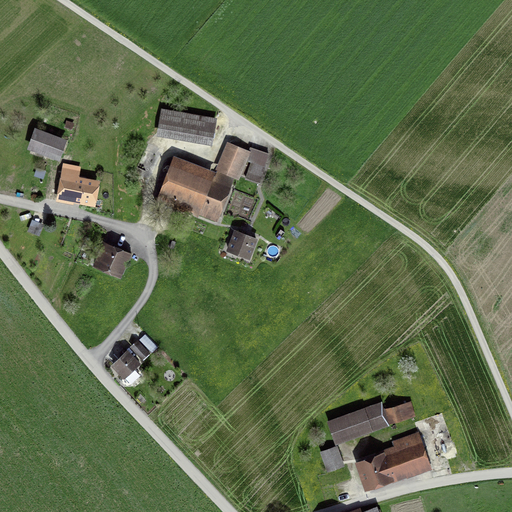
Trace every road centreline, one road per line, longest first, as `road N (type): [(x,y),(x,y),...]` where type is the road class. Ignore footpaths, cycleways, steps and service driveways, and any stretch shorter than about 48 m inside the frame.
road 1 (unclassified): [(511,411),(436,255),(66,0)]
road 2 (residential): [(0,196),(135,228),(148,240),(146,290),(92,360)]
road 3 (residential): [(92,360),(229,511)]
road 4 (unclassified): [(336,511),(431,479),(511,473)]
road 5 (residential): [(0,247),(92,360)]
